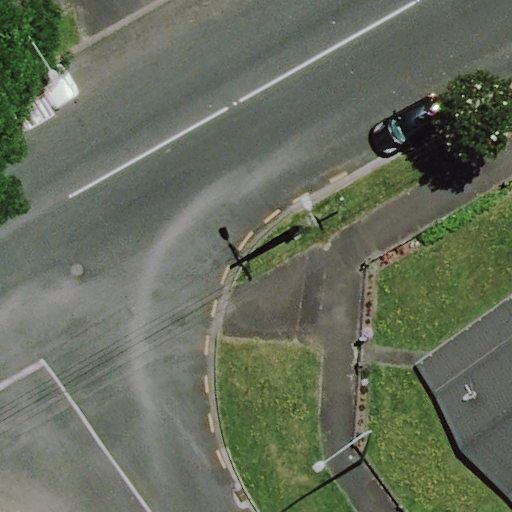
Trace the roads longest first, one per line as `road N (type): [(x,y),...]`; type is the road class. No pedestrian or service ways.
road 1 (tertiary): [(0,248),(426,0)]
road 2 (residential): [(0,306),(148,511)]
